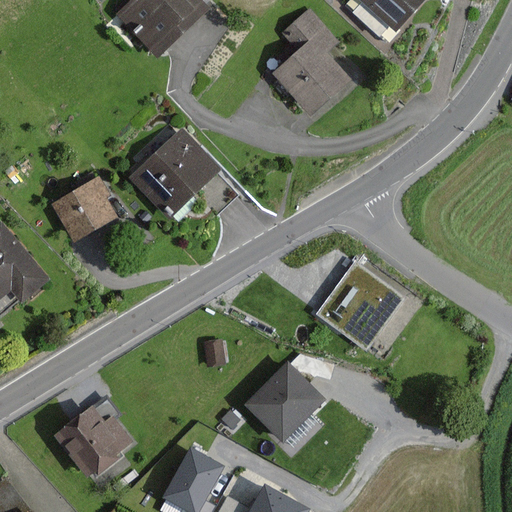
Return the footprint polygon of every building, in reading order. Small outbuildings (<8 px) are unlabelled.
[(137,0),(122,14),(157,50),(190,18),(193,22),(209,7),(202,0),(137,0)] [(352,0),(349,3),(390,41),(406,24),(400,19),(416,0),(352,0)] [(313,12),(290,31),(306,50),(278,73),(308,109),(345,78),(323,52),(337,41),(313,12)] [(183,131),(134,178),(172,217),(201,190),(221,170),(183,131)] [(243,193),(221,170),(201,190),(222,212),(243,193)] [(101,179),(57,204),(75,236),(113,215),(104,197),(109,194),(101,179)] [(0,228),(0,317),(49,277),(5,224),(0,228)] [(367,259),(328,312),(378,349),(417,296),(367,259)] [(229,339),(213,341),(216,364),(232,362),(229,339)] [(299,364),(260,404),(295,438),(334,398),(299,364)] [(109,466),(113,471),(131,457),(126,452),(142,440),(125,419),(131,414),(116,394),(108,401),(121,418),(116,422),(104,407),(68,435),(99,474),(109,466)] [(238,409),(230,418),(241,427),(249,418),(238,409)] [(175,496),(205,511),(210,511),(236,461),(202,444),(175,496)] [(41,511),(42,511),(14,476),(0,486),(0,511),(41,511)] [(319,511),(322,507),(277,481),(259,511),(319,511)]
